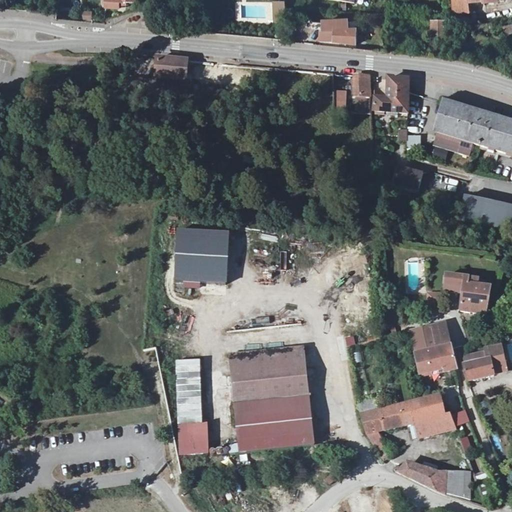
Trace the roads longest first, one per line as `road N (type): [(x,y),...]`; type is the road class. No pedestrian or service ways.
road 1 (secondary): [(511,86),(411,64),(98,41)]
road 2 (residential): [(319,506),(368,477),(481,511)]
